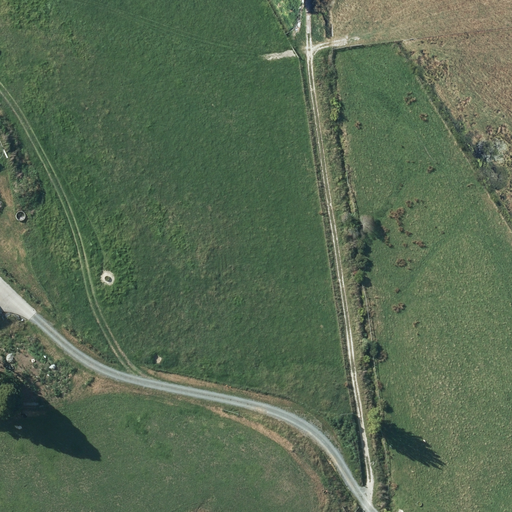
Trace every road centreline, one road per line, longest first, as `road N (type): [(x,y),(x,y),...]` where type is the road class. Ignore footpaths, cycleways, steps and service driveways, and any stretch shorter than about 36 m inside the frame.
road 1 (unknown): [(352,488),(358,411),(302,122),(288,0)]
road 2 (unknown): [(368,511),(324,459),(281,426),(0,275)]
